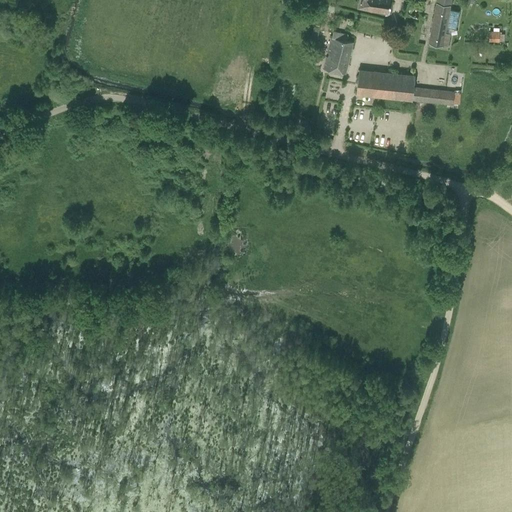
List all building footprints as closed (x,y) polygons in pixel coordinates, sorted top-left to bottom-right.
[(372,7),(373,8),(374,0),(360,0),(359,4),(368,6),(367,9),(371,10),(372,7)] [(374,0),(373,8),(387,11),(385,17),(388,18),(389,11),(392,0),(374,0)] [(450,34),(445,33),(447,25),(448,26),(456,28),(459,11),(449,9),(451,0),(437,0),(429,43),(443,46),(443,45),(448,46),(450,34)] [(333,31),(332,38),(346,40),(348,34),(333,31)] [(500,34),(500,31),(489,31),(489,42),(499,42),(499,41),(500,34)] [(346,40),(332,38),(324,69),(345,73),(353,42),(346,40)] [(414,86),(415,71),(413,71),(413,75),(359,69),(356,94),(412,100),(414,88),(414,86)] [(457,90),(414,86),(414,88),(412,100),(455,105),(457,90)]
